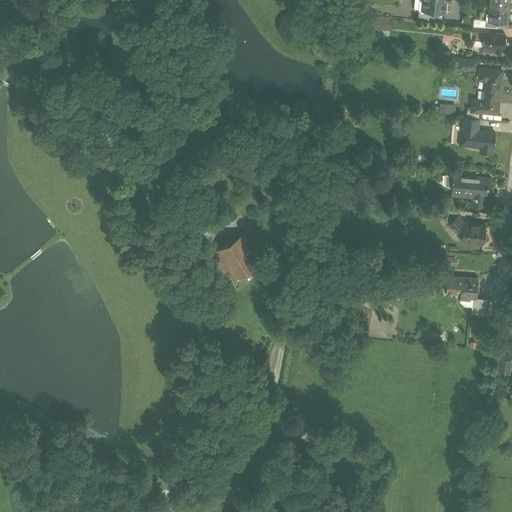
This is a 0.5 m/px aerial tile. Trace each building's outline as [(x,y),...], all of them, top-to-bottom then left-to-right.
[(508,2),(490,0),(489,7),(490,7),(490,14),(488,14),(488,15),(498,16),(507,17),(507,16),(506,16),(507,8),(508,8),(507,8),(508,2)] [(390,25),(390,12),(371,11),(370,25),(390,25)] [(498,16),(488,15),(488,14),(485,14),(484,22),(492,22),(497,23),(498,16)] [(484,22),(480,21),(479,30),(484,30),(484,27),(491,28),(492,22),(484,22)] [(491,28),(484,27),(484,30),(482,46),(489,47),(489,42),(503,43),(505,29),(504,29),(491,28)] [(499,65),(481,63),(480,73),(488,74),(487,86),(499,87),(500,74),(499,66),(499,65)] [(499,87),(487,86),(486,96),(479,96),(478,106),(495,108),(495,107),(498,99),(499,87)] [(438,99),(439,108),(454,108),(454,99),(438,99)] [(479,114),(464,112),(463,124),(462,124),(461,140),(481,142),(480,148),(492,149),(493,143),(494,143),(495,134),(494,134),(495,127),(478,125),(479,114)] [(99,141),(84,137),(81,144),(96,149),(99,141)] [(110,147),(103,145),(101,151),(107,153),(110,147)] [(489,173),(453,169),(452,176),(453,176),(451,189),(462,191),(462,188),(486,190),(487,183),(488,183),(489,173)] [(454,204),(449,204),(442,204),(449,217),(458,210),(460,205),(454,205),(454,204)] [(485,220),(471,219),(471,217),(463,217),(458,210),(449,217),(453,222),(457,219),(462,226),(461,235),(483,238),(485,220)] [(242,232),(219,246),(235,273),(258,259),(242,232)] [(462,273),(448,272),(446,288),(461,290),(463,273),(462,273)] [(488,295),(476,294),(478,273),(462,272),(462,273),(463,273),(461,290),(461,293),(473,294),(472,309),(487,310),(488,295)] [(485,318),(474,317),(474,325),(484,325),(485,318)] [(431,334),(432,326),(420,325),(420,332),(431,334)] [(510,357),(503,356),(502,366),(509,367),(510,357)]
